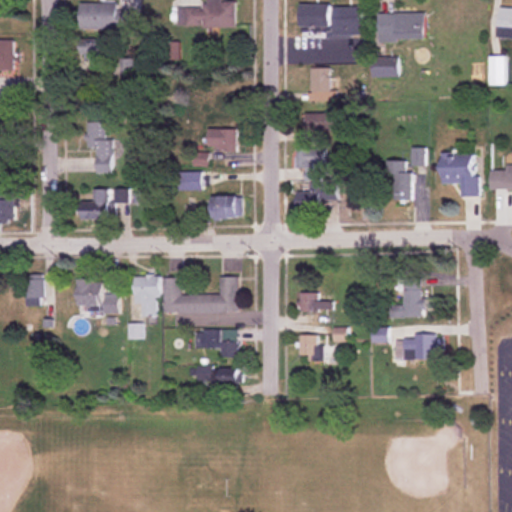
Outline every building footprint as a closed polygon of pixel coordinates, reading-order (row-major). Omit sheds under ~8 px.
[(235,28),(235,0),(205,0),(206,8),(177,8),(177,28),(235,28)] [(80,30),(132,30),(132,5),(80,5),(80,30)] [(330,6),(300,6),(300,29),(330,29),(330,6)] [(333,8),(333,36),(363,36),(363,8),(333,8)] [(511,9),(499,8),(497,38),(511,38),(511,9)] [(424,42),(424,15),(379,15),(379,42),(424,42)] [(0,70),(14,71),(14,42),(0,41),(0,70)] [(81,41),(81,63),(116,63),(116,41),(81,41)] [(506,56),(490,56),(490,86),(506,86),(506,56)] [(398,77),(398,58),(372,58),(372,77),(398,77)] [(311,69),(311,98),(330,98),(330,69),(311,69)] [(338,114),(305,114),(305,133),(338,133),(338,114)] [(105,140),(105,122),(86,122),(87,147),(96,147),(96,173),(114,173),(113,139),(105,140)] [(236,130),(209,130),(209,152),(236,152),(236,130)] [(296,149),(296,170),(303,170),(303,181),(291,181),(290,194),(297,194),(297,213),(320,213),(320,200),(336,201),(336,185),(324,185),(325,150),(296,149)] [(209,167),(209,154),(194,154),(194,167),(209,167)] [(478,197),(477,155),(443,155),(443,184),(462,184),(462,197),(478,197)] [(387,175),(394,175),(394,201),(412,201),(412,172),(406,172),(406,161),(387,161),(387,175)] [(511,191),(511,167),(491,168),(491,192),(511,191)] [(209,187),(209,171),(195,171),(195,187),(209,187)] [(109,189),(93,189),(93,201),(81,201),(81,219),(109,219),(109,189)] [(0,222),(14,222),(14,193),(0,192),(0,222)] [(212,220),(242,220),(242,198),(212,198),(212,220)] [(26,306),(43,306),(43,276),(26,276),(26,306)] [(135,277),(135,305),(142,305),(142,317),(158,317),(158,277),(135,277)] [(181,296),(181,279),(163,279),(164,314),(239,314),(239,278),(220,278),(220,296),(181,296)] [(403,305),(390,305),(390,318),(423,318),(423,279),(403,279),(403,305)] [(118,313),(118,294),(104,294),(105,280),(77,280),(77,313),(118,313)] [(319,294),(300,294),(300,313),(333,313),(333,302),(319,302),(319,294)] [(373,343),(388,342),(388,328),(372,329),(373,343)] [(221,360),(237,360),(237,331),(196,331),(196,349),(221,349),(221,360)] [(299,358),(319,358),(319,336),(299,336),(299,358)] [(437,360),(437,336),(404,336),(404,360),(437,360)] [(511,511),(511,478),(495,478),(494,511),(511,511)]
